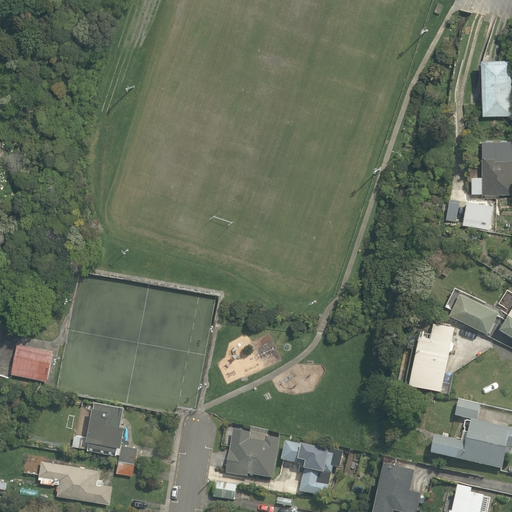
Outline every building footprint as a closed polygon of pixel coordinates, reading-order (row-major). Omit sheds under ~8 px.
[(511,59),(481,60),(482,116),(511,116),(511,59)] [(511,140),(482,141),(482,178),(471,178),(471,194),(511,194),(511,140)] [(486,205),(449,199),(446,219),(482,225),(486,205)] [(464,289),(452,312),(489,333),(501,310),(464,289)] [(511,308),(501,324),(511,331),(511,308)] [(445,314),(439,318),(433,322),(430,336),(416,333),(408,383),(443,389),(442,393),(450,394),(450,390),(452,390),(455,370),(488,349),(492,349),(494,341),(463,322),(445,314)] [(53,350),(17,343),(11,373),(46,380),(53,350)] [(482,401),(457,395),(453,415),(472,419),(468,438),(437,431),(432,453),(502,468),(507,447),(511,447),(511,421),(509,420),(508,424),(478,418),(482,401)] [(75,432),(73,445),(119,454),(116,471),(133,474),(138,447),(124,445),(127,425),(122,424),(125,406),(94,400),(87,434),(75,432)] [(280,439),(233,430),(226,473),(248,477),(248,474),(273,479),(280,439)] [(325,450),(286,441),(282,459),(302,464),(301,468),(305,469),(300,492),(327,498),(334,468),(340,469),(344,451),(325,447),(325,450)] [(58,494),(111,503),(115,484),(109,483),(111,469),(44,458),(45,454),(26,451),(23,472),(41,475),(40,482),(59,485),(58,494)] [(410,488),(415,462),(385,457),(375,511),(396,511),(397,511),(398,511),(419,511),(424,490),(410,488)] [(216,479),(212,496),(233,501),(237,484),(216,479)] [(473,491),(474,487),(457,482),(456,486),(450,485),(447,494),(454,496),(451,509),(447,508),(446,511),(485,511),(490,495),(473,491)]
